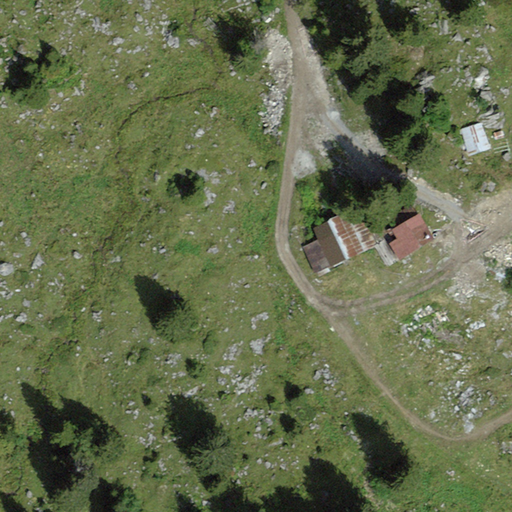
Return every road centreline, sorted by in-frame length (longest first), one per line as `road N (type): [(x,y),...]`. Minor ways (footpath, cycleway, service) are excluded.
road 1 (track): [(511,411),(455,438),(434,433),(399,407),(297,276),(283,217),(300,54),(290,0)]
road 2 (track): [(483,226),(367,162),(323,105),(300,54)]
road 3 (track): [(511,212),(483,226),(406,294)]
